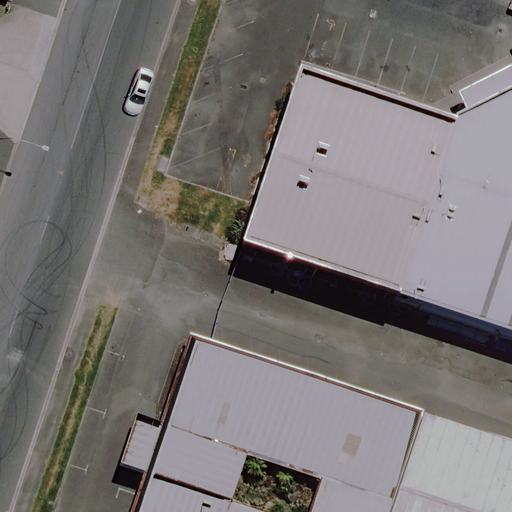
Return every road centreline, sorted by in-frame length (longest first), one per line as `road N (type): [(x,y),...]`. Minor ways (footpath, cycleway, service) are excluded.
road 1 (unknown): [(44,243),(511,386)]
road 2 (tertiary): [(125,0),(0,378)]
road 3 (unknown): [(313,0),(257,161)]
